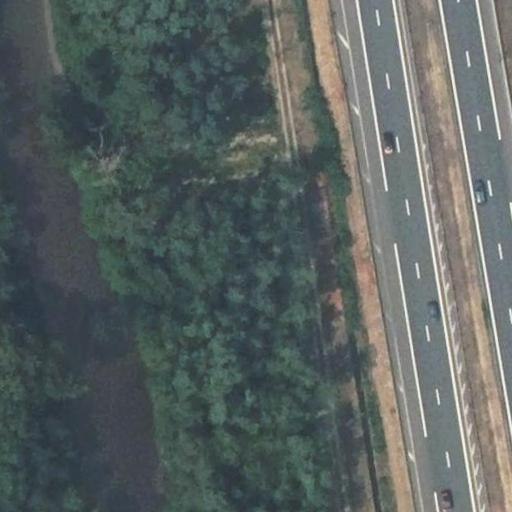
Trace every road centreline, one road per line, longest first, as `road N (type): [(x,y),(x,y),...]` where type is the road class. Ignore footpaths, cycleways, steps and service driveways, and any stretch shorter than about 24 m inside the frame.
road 1 (motorway): [(373,0),(455,511)]
road 2 (track): [(269,0),(339,511)]
road 3 (motorway): [(511,309),(460,0)]
